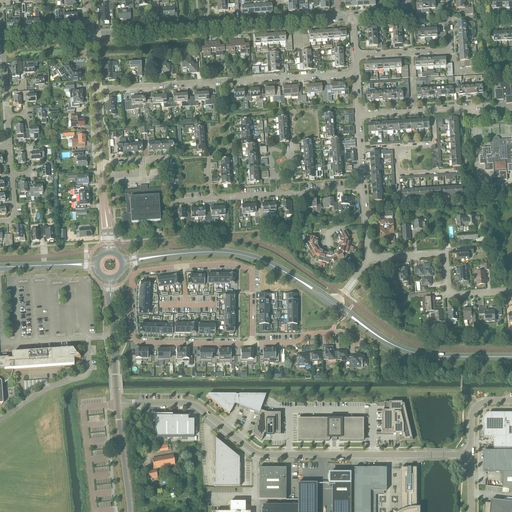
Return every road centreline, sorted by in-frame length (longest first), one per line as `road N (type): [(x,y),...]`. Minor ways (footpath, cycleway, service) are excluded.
road 1 (unclassified): [(445,454),(263,455),(190,403),(117,404)]
road 2 (residential): [(94,90),(355,73)]
road 3 (residential): [(251,344),(251,271),(238,265),(138,271),(131,320)]
road 4 (secondary): [(333,303),(265,261),(230,252),(122,261)]
road 5 (residential): [(99,163),(169,159),(172,201),(278,194)]
road 6 (secondary): [(511,356),(423,355),(386,341),(333,303)]
road 7 (residential): [(511,292),(452,293),(442,254),(369,259)]
road 8 (residential): [(354,58),(446,52),(447,0)]
road 9 (residential): [(131,320),(137,342),(251,344)]
